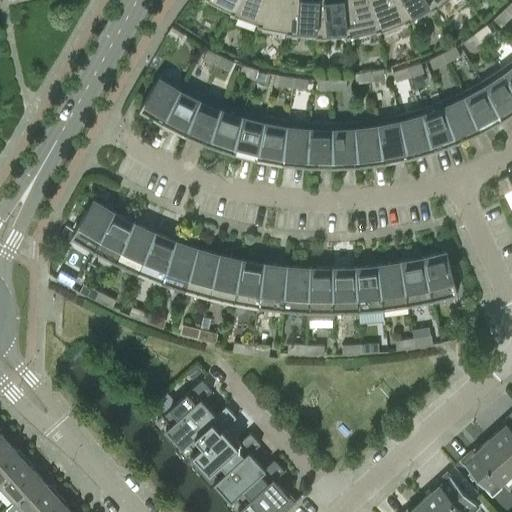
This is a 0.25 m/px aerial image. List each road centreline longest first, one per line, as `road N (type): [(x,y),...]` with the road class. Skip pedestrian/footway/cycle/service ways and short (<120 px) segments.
road 1 (residential): [(126,142),(198,179),(286,199),(374,197),(455,181)]
road 2 (tertiary): [(0,238),(142,0)]
road 3 (residential): [(341,511),(511,357)]
road 4 (residential): [(137,511),(0,360)]
road 5 (unknown): [(225,361),(352,502)]
road 6 (residential): [(511,310),(455,181)]
